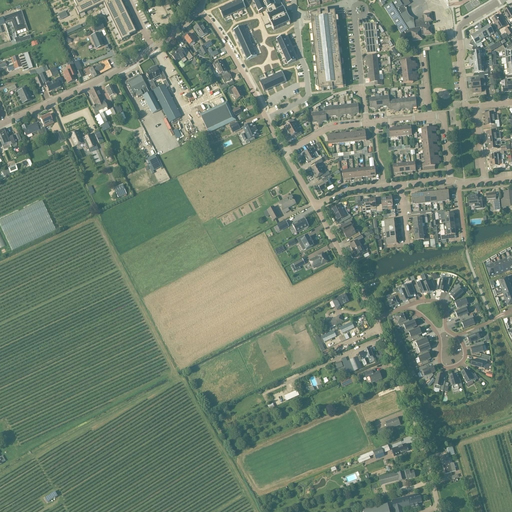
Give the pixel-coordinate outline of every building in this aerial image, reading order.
[(73,0),(77,8),(75,9),(78,16),(103,4),(121,41),(130,37),(129,36),(135,33),(119,0),(118,0),(117,0),(73,0)] [(241,0),(238,0),(234,2),(238,12),(246,8),(241,0)] [(252,0),(259,14),(264,11),(266,16),(261,18),(264,26),(270,23),(273,31),(290,23),(283,8),(277,11),(275,6),(281,4),(279,0),(252,0)] [(395,0),(384,7),(401,34),(404,32),(407,37),(410,35),(411,41),(421,39),(420,35),(423,34),(423,35),(431,34),(430,29),(430,26),(427,26),(427,24),(428,24),(428,21),(429,21),(432,21),(431,13),(428,13),(423,14),(424,19),(415,20),(415,21),(414,21),(413,20),(414,19),(414,20),(414,19),(413,19),(412,19),(412,18),(411,18),(411,17),(410,17),(410,16),(409,16),(409,15),(408,15),(408,14),(408,13),(407,13),(407,12),(407,11),(407,10),(407,9),(407,8),(406,8),(405,8),(404,7),(410,3),(407,0),(395,0)] [(436,0),(441,9),(446,7),(442,0),(436,0)] [(226,5),(231,15),(238,12),(234,2),(226,5)] [(223,19),(231,15),(226,5),(219,9),(223,19)] [(316,79),(316,80),(316,85),(316,83),(318,83),(319,90),(330,89),(330,90),(331,90),(333,90),(333,88),(343,87),(335,11),(328,12),(328,10),(317,11),(317,13),(310,14),(312,25),(310,25),(309,31),(310,32),(310,29),(312,29),(313,35),(312,36),(311,35),(311,42),(311,40),(313,40),(314,46),(313,46),(312,53),(312,51),(315,51),(315,57),(314,57),(313,64),(314,61),(316,62),(316,68),(315,68),(314,75),(315,75),(315,72),(317,72),(318,79),(317,79),(316,79)] [(21,11),(4,17),(6,23),(12,20),(16,32),(25,29),(21,17),(23,17),(21,11)] [(138,14),(147,34),(153,31),(144,11),(138,14)] [(494,17),(494,18),(492,19),(498,30),(505,26),(499,15),(497,16),(496,16),(494,17)] [(101,23),(92,26),(93,29),(96,28),(97,31),(103,28),(101,23)] [(200,38),(208,33),(201,23),(194,28),(200,38)] [(364,32),(374,31),(373,27),(376,27),(376,23),(363,25),(363,29),(364,29),(364,31),(364,32)] [(80,25),(66,32),(67,35),(81,28),(80,25)] [(243,26),(233,30),(237,38),(246,33),(243,26)] [(481,26),(478,28),(485,38),(488,36),(489,37),(490,37),(485,28),(481,31),(481,30),(481,28),(481,26)] [(485,28),(490,37),(494,34),(496,37),(498,35),(493,27),(491,29),(489,26),(485,28)] [(478,32),(476,34),(480,41),(485,38),(478,28),(475,30),(476,31),(478,31),(478,32)] [(365,39),(374,38),(374,35),(377,34),(376,31),(374,31),(364,32),(363,32),(364,37),(365,37),(365,39)] [(90,37),(96,49),(104,46),(98,33),(90,37)] [(246,33),(237,38),(240,45),(250,41),(246,33)] [(185,38),(190,45),(196,40),(195,38),(194,38),(191,34),(185,38)] [(469,45),(473,47),(476,48),(476,46),(476,45),(481,42),(480,41),(476,34),(471,37),(472,40),(472,42),(470,41),(469,45)] [(276,40),(279,46),(287,42),(285,36),(276,40)] [(366,46),(366,47),(375,46),(375,45),(375,42),(377,42),(377,38),(374,38),(365,39),(364,39),(365,44),(366,46)] [(134,40),(129,42),(133,50),(138,47),(134,40)] [(250,41),(240,45),(243,53),(253,48),(250,41)] [(287,42),(279,46),(282,52),(290,49),(287,42)] [(375,45),(375,46),(366,47),(366,46),(365,46),(365,51),(366,51),(367,54),(376,53),(376,49),(378,49),(378,45),(375,45)] [(180,48),(171,55),(177,64),(182,60),(183,63),(187,61),(185,58),(186,57),(189,61),(193,58),(184,46),(181,49),(180,48)] [(199,48),(203,55),(208,53),(204,46),(199,48)] [(472,52),(472,58),(482,57),(481,50),(476,48),(473,47),(472,50),(474,51),(474,52),(472,52)] [(257,56),(253,48),(243,53),(247,60),(257,56)] [(290,49),(282,52),(285,59),(293,55),(290,49)] [(18,56),(4,61),(0,62),(0,70),(7,68),(6,66),(13,64),(15,70),(22,68),(23,71),(29,70),(24,54),(18,56)] [(296,61),(293,55),(285,59),(288,65),(296,61)] [(365,63),(378,62),(381,62),(380,58),(379,58),(379,55),(367,56),(367,61),(365,61),(365,63)] [(399,71),(400,74),(412,72),(412,71),(416,70),(416,68),(418,68),(417,64),(416,64),(415,62),(411,63),(411,61),(410,58),(403,59),(403,62),(398,62),(399,65),(400,65),(400,68),(401,71),(399,71)] [(222,60),(214,64),(220,75),(222,74),(226,82),(232,79),(229,73),(228,74),(226,75),(225,72),(227,72),(227,71),(222,60)] [(104,70),(103,69),(101,64),(88,71),(93,79),(100,75),(99,73),(104,70)] [(75,80),(72,75),(76,74),(72,66),(66,68),(67,72),(63,74),(64,77),(65,80),(66,80),(68,84),(75,80)] [(145,82),(149,89),(150,88),(152,91),(169,123),(181,117),(164,85),(156,89),(152,82),(161,78),(162,80),(165,79),(162,72),(159,73),(155,67),(152,69),(152,70),(146,73),(147,75),(146,76),(147,78),(148,78),(149,80),(147,81),(147,82),(145,82)] [(485,69),(485,67),(474,68),(474,74),(478,73),(478,76),(488,75),(487,70),(485,69)] [(56,68),(49,70),(52,77),(58,74),(56,68)] [(282,72),(275,75),(279,85),(286,82),(282,72)] [(412,72),(400,74),(400,76),(401,76),(402,82),(400,82),(401,84),(413,83),(413,81),(418,81),(417,78),(419,78),(419,75),(417,75),(417,73),(412,73),(412,72)] [(45,83),(46,85),(49,92),(56,89),(60,87),(59,85),(63,83),(60,77),(56,79),(57,80),(49,84),(44,73),(39,75),(43,84),(45,83)] [(279,85),(275,75),(267,79),(271,89),(279,85)] [(380,80),(379,75),(367,76),(367,78),(369,78),(370,83),(374,82),(375,86),(382,85),(382,80),(380,80)] [(149,89),(145,82),(142,76),(125,84),(132,98),(136,96),(137,98),(142,96),(152,114),(159,110),(148,89),(149,89)] [(471,82),(472,88),(480,87),(480,84),(485,83),(484,77),(477,78),(477,81),(471,82)] [(264,92),(271,89),(267,79),(259,82),(264,92)] [(503,93),(508,92),(511,91),(511,82),(508,83),(507,81),(503,81),(504,86),(502,87),(503,93)] [(117,97),(116,94),(111,85),(105,88),(109,97),(113,96),(114,98),(117,97)] [(233,95),(234,95),(237,100),(244,96),(239,87),(234,89),(233,87),(229,89),(228,91),(230,95),(233,95)] [(480,87),(472,88),(472,95),(479,94),(479,97),(486,96),(486,90),(481,90),(480,87)] [(97,88),(88,92),(95,106),(91,108),(95,117),(101,129),(103,132),(110,128),(108,125),(104,117),(111,113),(109,110),(108,111),(107,108),(108,108),(105,102),(104,103),(97,88)] [(17,92),(22,104),(31,100),(26,89),(17,92)] [(375,110),(377,110),(375,98),(369,98),(370,108),(373,108),(375,109),(375,110)] [(208,133),(229,124),(236,120),(227,102),(200,115),(208,133)] [(109,110),(111,113),(113,118),(116,124),(126,119),(123,113),(119,105),(109,110)] [(235,109),(232,111),(235,116),(242,113),(239,107),(235,109)] [(485,114),(485,119),(498,118),(498,115),(494,116),(493,113),(495,112),(495,109),(489,110),(489,113),(485,114)] [(318,125),(320,125),(319,112),(312,113),(313,123),(317,123),(317,124),(318,124),(318,125)] [(39,125),(41,129),(43,134),(46,133),(44,128),(53,124),(51,120),(54,119),(52,115),(50,116),(49,115),(40,119),(42,123),(39,125)] [(498,118),(485,119),(486,126),(490,125),(491,128),(497,127),(496,125),(495,125),(494,122),(499,121),(498,118)] [(289,124),(284,128),(287,133),(295,128),(294,125),(296,124),(295,122),(294,122),(292,120),(288,122),(289,124)] [(237,123),(229,127),(233,134),(241,130),(237,123)] [(39,136),(43,134),(41,129),(39,130),(36,124),(27,127),(26,125),(22,126),(23,129),(26,136),(27,138),(38,134),(39,136)] [(255,139),(254,137),(257,136),(252,125),(248,127),(247,126),(243,128),(245,133),(242,135),(245,141),(248,140),(249,142),(255,139)] [(486,132),(487,137),(500,136),(500,134),(496,134),(495,131),(497,131),(497,127),(491,128),(491,131),(486,132)] [(295,128),(287,133),(289,138),(294,135),(295,135),(296,137),(301,134),(298,130),(297,131),(295,128)] [(7,140),(9,143),(11,148),(13,147),(13,148),(16,146),(16,145),(17,145),(13,136),(9,137),(5,129),(2,131),(4,136),(6,140),(7,140)] [(177,130),(173,132),(177,139),(181,137),(177,130)] [(7,144),(9,143),(7,140),(6,140),(4,136),(2,131),(0,131),(0,141),(2,146),(5,145),(5,146),(8,145),(7,144)] [(84,139),(82,140),(77,131),(68,135),(74,147),(83,143),(83,142),(85,141),(89,150),(96,146),(91,135),(84,138),(84,139)] [(99,133),(95,135),(99,143),(103,141),(102,137),(101,138),(99,133)] [(432,135),(432,134),(419,135),(419,138),(421,138),(421,143),(420,144),(420,146),(433,145),(433,143),(437,143),(437,141),(439,140),(438,137),(437,137),(437,135),(432,135)] [(497,143),(488,144),(489,150),(497,149),(497,146),(501,145),(501,142),(497,142),(497,143)] [(433,146),(433,145),(420,146),(420,149),(422,149),(422,154),(421,154),(421,157),(434,156),(434,154),(439,154),(438,151),(440,151),(440,148),(438,148),(438,146),(433,146)] [(309,150),(303,154),(305,159),(314,154),(312,151),(315,150),(313,146),(308,149),(309,150)] [(489,156),(490,162),(498,161),(499,161),(501,160),(501,155),(504,154),(503,151),(496,152),(495,155),(489,156)] [(314,154),(305,159),(308,163),(315,159),(317,162),(321,159),(320,156),(319,157),(316,158),(314,154)] [(147,160),(153,171),(160,167),(155,156),(147,160)] [(434,157),(434,156),(421,157),(422,160),(423,159),(424,165),(422,165),(422,168),(423,168),(423,171),(435,170),(435,167),(436,167),(435,165),(440,164),(439,162),(441,162),(441,159),(439,159),(439,156),(434,157)] [(311,172),(312,175),(321,169),(319,165),(322,163),(321,160),(315,163),(317,166),(310,170),(311,172)] [(499,161),(498,161),(490,162),(490,167),(496,166),(498,169),(505,168),(505,165),(500,166),(499,161)] [(8,170),(7,170),(9,174),(17,171),(15,165),(8,168),(8,170)] [(321,169),(312,175),(314,178),(315,177),(315,179),(322,175),(324,178),(329,175),(328,172),(324,174),(321,169)] [(332,184),(329,180),(331,178),(330,176),(323,180),(324,182),(318,186),(321,191),(332,184)] [(122,185),(113,189),(117,198),(126,195),(122,185)] [(445,190),(441,190),(442,202),(449,201),(448,192),(445,192),(445,190)] [(501,200),(501,206),(511,204),(511,191),(504,193),(505,199),(501,200)] [(296,204),(290,193),(281,197),(281,196),(278,198),(280,201),(283,200),(286,206),(288,209),(288,208),(296,204)] [(487,201),(493,201),(494,207),(500,207),(499,197),(496,197),(495,193),(490,194),(486,195),(487,201)] [(477,195),(468,196),(469,206),(474,206),(474,209),(482,208),(481,199),(478,200),(477,195)] [(254,204),(251,205),(254,210),(265,204),(260,196),(252,201),(254,204)] [(381,205),(379,205),(379,212),(382,212),(382,208),(387,207),(386,198),(381,199),(381,205)] [(369,200),(370,209),(376,208),(376,213),(379,212),(379,205),(376,206),(375,199),(369,200)] [(365,209),(370,209),(369,200),(364,200),(365,207),(362,207),(363,214),(366,214),(365,209)] [(0,225),(10,250),(55,232),(43,202),(0,218),(0,225)] [(331,210),(334,216),(343,212),(346,210),(343,205),(340,206),(339,204),(335,206),(336,208),(331,210)] [(266,217),(270,216),(273,221),(279,217),(274,207),(264,212),(266,217)] [(349,215),(346,210),(343,212),(334,216),(337,221),(338,221),(340,224),(351,218),(349,215)] [(442,220),(445,220),(454,219),(453,213),(447,214),(446,211),(439,212),(440,215),(442,215),(442,220)] [(413,224),(425,223),(426,223),(425,219),(427,218),(427,215),(420,216),(420,219),(413,220),(413,224)] [(293,225),(292,225),(296,233),(304,229),(304,230),(308,228),(308,227),(309,226),(305,218),(298,222),(297,221),(292,224),(293,225)] [(341,228),(343,233),(353,228),(350,223),(353,222),(351,219),(344,223),(345,225),(341,228)] [(286,221),(277,226),(280,231),(289,227),(286,221)] [(353,228),(343,233),(346,239),(352,236),(353,239),(360,235),(358,230),(354,232),(353,228)] [(443,236),(443,239),(450,238),(450,235),(455,235),(455,229),(444,230),(443,231),(443,236)] [(427,234),(423,234),(415,235),(415,241),(421,240),(421,241),(422,241),(423,243),(430,242),(429,239),(427,239),(427,234)] [(304,235),(297,239),(299,242),(302,241),(306,250),(313,246),(312,243),(313,242),(311,239),(310,240),(309,237),(306,239),(304,235)] [(350,245),(353,251),(361,247),(359,244),(361,243),(360,240),(363,239),(362,236),(354,240),(355,242),(350,245)] [(353,251),(356,257),(361,254),(363,256),(368,253),(367,251),(368,250),(365,245),(361,247),(353,251)] [(318,256),(309,261),(314,269),(322,264),(322,265),(327,262),(323,254),(318,256)] [(302,260),(293,264),(294,267),(296,269),(299,267),(304,264),(302,260)] [(506,260),(501,262),(504,272),(509,270),(506,260)] [(501,262),(496,263),(500,273),(504,272),(501,262)] [(496,263),(491,265),(495,275),(500,273),(496,263)] [(490,277),(495,275),(491,265),(486,267),(490,277)] [(498,281),(500,286),(509,283),(507,278),(498,281)] [(450,280),(446,279),(446,280),(440,279),(438,291),(444,292),(445,287),(448,287),(450,280)] [(429,282),(428,281),(423,283),(423,281),(422,282),(427,294),(433,292),(431,288),(434,286),(432,281),(429,282)] [(422,282),(417,284),(417,285),(414,286),(417,292),(420,291),(421,294),(426,292),(427,294),(422,282)] [(411,283),(408,284),(403,286),(408,300),(409,300),(408,298),(413,296),(412,293),(415,292),(411,283)] [(509,283),(500,286),(502,291),(511,287),(509,283)] [(450,296),(455,301),(464,292),(460,288),(461,287),(458,285),(452,290),(455,293),(450,296)] [(408,300),(403,286),(402,286),(403,288),(398,290),(399,293),(396,294),(399,300),(402,299),(403,302),(408,300)] [(502,291),(504,296),(511,292),(511,290),(511,287),(502,291)] [(391,299),(388,300),(387,300),(384,301),(386,306),(389,305),(390,308),(397,305),(396,301),(399,300),(396,294),(390,296),(391,299)] [(340,306),(341,306),(349,302),(345,295),(338,299),(338,298),(332,301),(337,311),(341,308),(340,306)] [(460,307),(461,310),(455,313),(468,308),(467,305),(468,304),(465,299),(455,303),(457,309),(460,307)] [(466,309),(468,308),(455,313),(457,318),(461,317),(462,320),(472,315),(468,317),(467,314),(468,314),(466,309)] [(395,317),(399,327),(404,325),(414,321),(410,323),(408,320),(405,321),(403,314),(395,317)] [(340,315),(325,323),(328,329),(343,321),(340,315)] [(472,319),(474,319),(472,315),(462,320),(464,319),(465,322),(462,323),(464,329),(475,325),(472,319)] [(414,321),(404,325),(406,330),(404,331),(406,334),(419,329),(419,328),(414,330),(413,328),(416,326),(414,321)] [(351,323),(340,328),(342,334),(354,328),(351,323)] [(419,329),(406,334),(409,333),(411,338),(412,338),(413,341),(422,337),(419,338),(418,335),(421,334),(419,329)] [(467,338),(469,343),(481,339),(479,333),(480,333),(478,329),(471,332),(472,336),(467,338)] [(333,331),(322,337),(324,342),(329,340),(330,341),(332,340),(331,339),(336,337),(333,331)] [(426,339),(423,340),(422,337),(413,341),(416,340),(417,343),(416,343),(418,348),(429,344),(426,339)] [(476,344),(476,347),(471,349),(472,354),(476,354),(479,354),(479,353),(484,351),(483,346),(484,346),(483,342),(476,344)] [(421,353),(422,356),(418,358),(429,354),(427,351),(431,349),(429,344),(418,348),(420,354),(421,353)] [(359,362),(362,361),(364,366),(369,364),(367,359),(373,357),(370,349),(364,351),(364,352),(359,354),(360,356),(358,357),(348,361),(346,357),(341,359),(347,375),(362,369),(359,362)] [(429,354),(418,358),(420,363),(421,363),(422,366),(429,363),(427,360),(431,359),(429,354)] [(472,360),(471,366),(485,369),(486,364),(487,364),(487,360),(478,358),(478,361),(472,360)] [(432,374),(435,372),(433,367),(428,369),(426,366),(419,369),(420,372),(419,372),(422,378),(429,375),(429,376),(432,374)] [(367,383),(371,382),(371,384),(382,379),(379,372),(376,373),(375,370),(368,372),(364,374),(367,383)] [(467,384),(472,381),(472,382),(476,381),(472,373),(469,375),(466,370),(461,373),(467,384)] [(453,390),(459,388),(462,387),(460,379),(456,380),(455,374),(449,376),(450,379),(449,380),(450,383),(451,383),(453,390)] [(434,389),(439,390),(443,391),(445,382),(442,381),(443,376),(437,375),(434,389)] [(352,376),(340,381),(343,388),(355,382),(352,376)] [(290,399),(299,395),(297,390),(288,394),(290,399)] [(386,423),(388,430),(400,425),(397,418),(386,423)] [(377,430),(379,436),(388,433),(386,427),(377,430)] [(400,453),(400,454),(409,451),(407,445),(403,446),(402,445),(398,447),(398,448),(392,450),(394,455),(400,453)] [(381,448),(372,452),(376,460),(384,456),(381,448)] [(371,460),(368,453),(359,457),(362,464),(371,460)] [(443,466),(450,464),(452,463),(451,458),(448,459),(447,456),(441,457),(443,466)] [(450,464),(443,466),(445,474),(456,471),(454,463),(452,463),(450,464)] [(395,474),(394,474),(378,478),(381,486),(415,478),(414,471),(410,472),(409,471),(405,472),(395,474)] [(45,496),(48,502),(55,498),(52,493),(45,496)] [(411,509),(419,506),(419,504),(422,503),(420,497),(417,497),(416,494),(408,496),(408,497),(388,502),(390,510),(394,509),(410,505),(411,509)]
